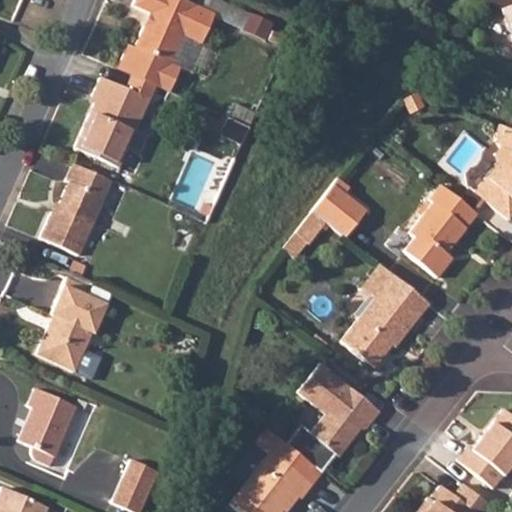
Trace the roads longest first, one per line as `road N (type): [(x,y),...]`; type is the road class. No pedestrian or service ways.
road 1 (residential): [(492,342),(361,511)]
road 2 (residential): [(85,0),(0,195)]
